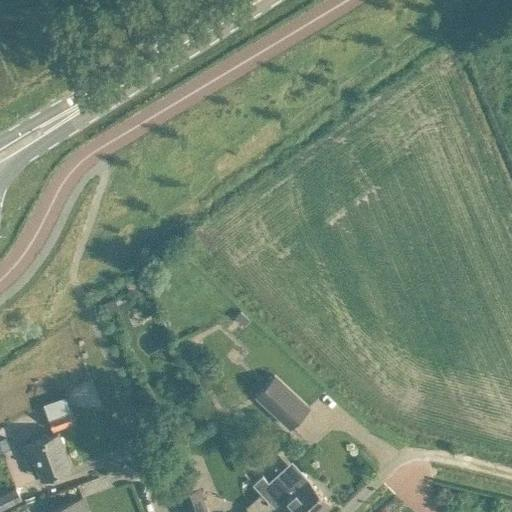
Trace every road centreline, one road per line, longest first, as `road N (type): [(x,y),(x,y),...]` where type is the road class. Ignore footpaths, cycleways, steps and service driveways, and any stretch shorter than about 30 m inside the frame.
road 1 (unclassified): [(0,284),(85,157),(339,0)]
road 2 (unclassified): [(511,473),(414,456),(394,464),(345,511)]
road 3 (unclassified): [(164,511),(103,337)]
road 4 (secondary): [(104,90),(256,0)]
road 5 (secondary): [(0,177),(104,90)]
